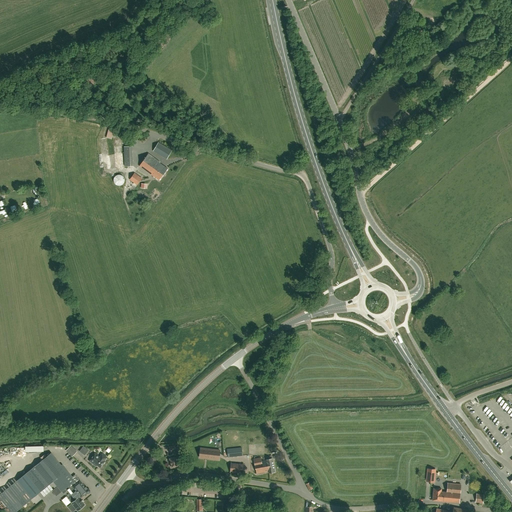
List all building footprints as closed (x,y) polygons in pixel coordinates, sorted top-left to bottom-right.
[(167,159),(172,150),(159,142),(153,151),(167,159)] [(125,166),(133,166),(132,147),(124,147),(125,166)] [(159,180),(168,169),(160,163),(160,162),(148,154),(139,166),(159,180)] [(117,165),(122,165),(122,156),(109,157),(109,166),(109,167),(115,167),(115,165),(117,165)] [(122,173),(113,178),(117,186),(126,182),(122,173)] [(137,185),(142,178),(135,173),(130,180),(137,185)] [(176,450),(177,454),(169,455),(170,459),(171,463),(170,463),(171,468),(176,467),(176,466),(180,464),(178,456),(177,453),(180,453),(179,445),(176,446),(176,445),(169,447),(170,451),(176,450)] [(72,456),(77,452),(71,446),(66,450),(72,456)] [(85,446),(81,451),(86,455),(90,450),(85,446)] [(228,457),(242,456),(242,447),(227,449),(228,457)] [(201,448),(200,458),(218,460),(219,450),(201,448)] [(51,453),(17,480),(32,498),(53,481),(57,486),(61,492),(62,491),(65,489),(67,491),(71,495),(72,497),(69,499),(72,502),(71,503),(68,506),(72,511),(76,509),(78,511),(85,505),(82,502),(83,501),(82,500),(81,499),(81,498),(80,498),(79,497),(80,496),(81,497),(86,493),(88,494),(90,492),(90,490),(89,489),(87,489),(79,479),(79,480),(75,474),(72,477),(71,478),(61,465),(51,453)] [(102,453),(99,457),(95,453),(89,461),(96,466),(97,465),(100,467),(105,461),(108,457),(102,453)] [(261,457),(253,458),(256,474),(268,471),(269,473),(275,472),(272,458),(266,459),(266,460),(261,461),(261,457)] [(243,464),(242,470),(231,469),(231,462),(230,472),(242,474),(243,464)] [(426,481),(434,482),(436,470),(428,469),(426,481)] [(459,502),(461,484),(448,483),(447,492),(441,491),(441,488),(434,488),(433,500),(459,502)]
